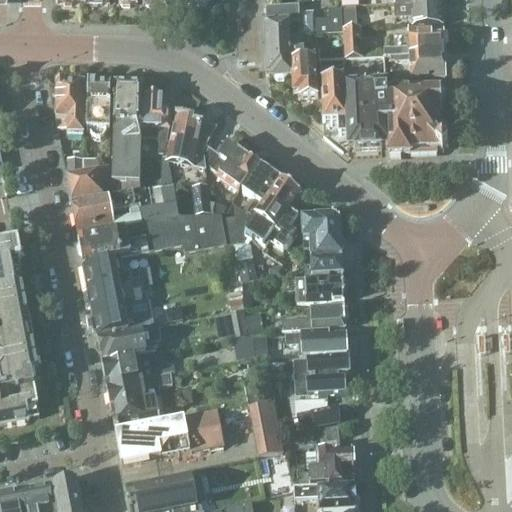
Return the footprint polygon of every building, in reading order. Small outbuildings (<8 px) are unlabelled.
[(112,0),(113,3),(117,3),(117,7),(119,7),(121,10),(128,10),(130,7),(136,7),(136,6),(135,0),(112,0)] [(443,27),(442,6),(395,8),(395,21),(412,20),(412,28),(443,27)] [(299,9),(266,10),(269,77),(272,77),(273,81),(286,80),(286,78),(292,78),(290,41),(302,40),(314,40),(314,38),(341,37),(340,12),(328,13),(328,23),(313,24),(313,15),(299,15),(299,9)] [(361,32),(342,33),(344,63),(363,61),(361,32)] [(365,56),(366,60),(444,57),(443,32),(421,33),(421,32),(418,32),(418,33),(409,34),(410,51),(383,52),(383,55),(365,56)] [(290,41),(292,78),(293,97),(299,97),(300,103),(319,102),(317,64),(314,64),(314,57),(305,58),(304,55),(302,55),(302,40),(290,41)] [(342,51),(318,53),(318,64),(343,63),(342,51)] [(445,81),(444,57),(366,60),(366,62),(383,61),(389,60),(389,65),(393,65),(394,66),(411,66),(411,83),(445,81)] [(339,127),(346,127),(344,84),(344,75),(320,76),(322,122),(339,121),(339,127)] [(344,84),(346,127),(347,153),(354,152),(353,154),(381,153),(381,151),(388,151),(388,159),(431,157),(431,153),(434,153),(435,156),(442,154),(448,147),(442,142),(441,120),(440,111),(444,107),(443,98),(440,95),(386,97),(385,82),(344,84)] [(115,90),(113,131),(141,132),(142,97),(142,90),(134,90),(134,87),(132,87),(122,87),(122,90),(115,90)] [(58,88),(56,125),(57,133),(68,133),(69,139),(84,139),(85,89),(58,88)] [(87,137),(90,137),(90,139),(92,143),(96,145),(101,145),(104,143),(106,140),(107,138),(110,138),(110,125),(112,90),(88,89),(87,137)] [(163,99),(142,97),(141,132),(140,144),(158,144),(158,159),(162,159),(162,163),(167,163),(168,159),(169,159),(168,151),(168,146),(167,146),(170,125),(171,104),(163,104),(163,99)] [(176,119),(169,156),(170,167),(186,171),(186,169),(198,171),(197,177),(206,178),(203,153),(211,140),(200,138),(202,128),(194,126),(194,122),(176,119)] [(140,144),(141,132),(113,131),(111,186),(108,186),(107,201),(136,195),(139,195),(140,144)] [(208,154),(210,170),(220,177),(221,176),(242,190),(258,168),(228,147),(220,159),(210,152),(208,154)] [(83,162),(66,162),(66,181),(83,178),(83,163),(83,162)] [(83,163),(83,178),(99,175),(98,172),(99,172),(98,163),(83,163)] [(66,181),(71,207),(103,201),(107,201),(108,186),(109,169),(99,172),(98,172),(99,175),(83,178),(66,181)] [(243,246),(245,236),(281,182),(261,169),(243,195),(254,203),(245,215),(234,207),(236,230),(224,232),(227,249),(232,248),(243,246)] [(265,249),(268,243),(289,214),(301,196),(281,182),(245,236),(265,249)] [(163,208),(140,212),(143,228),(179,221),(173,188),(160,191),(163,208)] [(107,201),(103,201),(71,207),(76,232),(113,225),(112,221),(111,213),(128,210),(134,209),(133,201),(137,200),(136,195),(107,201)] [(125,231),(143,228),(139,208),(134,209),(128,210),(130,218),(112,221),(113,225),(76,232),(77,241),(125,231)] [(303,258),(303,256),(301,223),(289,214),(268,243),(282,253),(287,252),(289,249),(303,258)] [(314,222),(301,223),(303,256),(309,256),(309,263),(310,263),(310,265),(309,265),(310,272),(304,273),(304,283),(343,281),(342,263),(340,264),(340,261),(341,261),(340,226),(333,220),(314,221),(314,222)] [(143,228),(148,258),(182,252),(184,259),(227,251),(221,221),(179,221),(143,228)] [(130,257),(121,259),(122,262),(148,258),(143,228),(125,231),(130,257)] [(121,259),(130,257),(125,231),(77,241),(82,265),(83,270),(122,262),(121,259)] [(248,245),(243,246),(232,248),(240,285),(256,282),(251,261),(248,245)] [(0,429),(29,424),(29,423),(38,421),(36,411),(37,411),(31,378),(38,377),(32,346),(34,346),(29,319),(27,319),(21,288),(19,277),(20,276),(18,263),(21,263),(17,246),(0,248),(0,429)] [(85,283),(87,293),(144,282),(142,274),(130,276),(130,275),(130,274),(124,275),(122,262),(83,270),(85,283)] [(145,290),(144,282),(87,293),(91,315),(131,308),(136,307),(133,292),(145,290)] [(344,307),(343,282),(296,284),(297,309),(344,307)] [(131,308),(91,315),(96,339),(153,328),(152,319),(143,321),(140,307),(136,307),(131,308)] [(310,312),(310,324),(280,325),(281,336),(345,333),(344,310),(310,312)] [(158,332),(97,343),(100,361),(105,360),(106,365),(156,356),(154,347),(161,346),(158,332)] [(303,361),(346,360),(346,342),(339,342),(339,338),(286,340),(286,351),(303,351),(303,361)] [(267,342),(252,342),(253,363),(262,363),(268,367),(267,342)] [(102,369),(106,391),(127,387),(170,379),(176,378),(174,369),(156,373),(153,360),(102,369)] [(346,363),(292,366),(293,383),(294,402),(308,401),(340,399),(339,380),(347,379),(347,377),(348,373),(348,368),(346,365),(346,363)] [(127,387),(106,391),(110,411),(160,402),(158,391),(172,388),(170,379),(127,387)] [(179,399),(160,402),(110,411),(114,433),(166,423),(164,415),(182,412),(182,410),(188,409),(186,398),(179,399)] [(273,406),(247,411),(257,462),(283,457),(273,406)] [(339,427),(338,409),(296,418),(299,435),(339,427)] [(218,418),(115,438),(121,470),(129,468),(160,463),(225,451),(218,418)] [(291,487),(292,493),(318,491),(345,489),(344,481),(350,480),(349,472),(353,472),(352,456),(315,458),(316,475),(307,475),(307,479),(296,480),(296,487),(291,487)] [(202,511),(202,509),(190,511),(184,481),(166,484),(167,488),(136,494),(139,511),(202,511)] [(57,511),(81,511),(76,483),(53,488),(57,511)] [(18,493),(21,511),(39,511),(51,509),(47,487),(18,493)] [(318,495),(318,491),(292,493),(293,506),(318,505),(318,511),(354,511),(354,501),(350,501),(350,493),(318,495)] [(21,511),(18,493),(0,496),(0,511),(21,511)]
